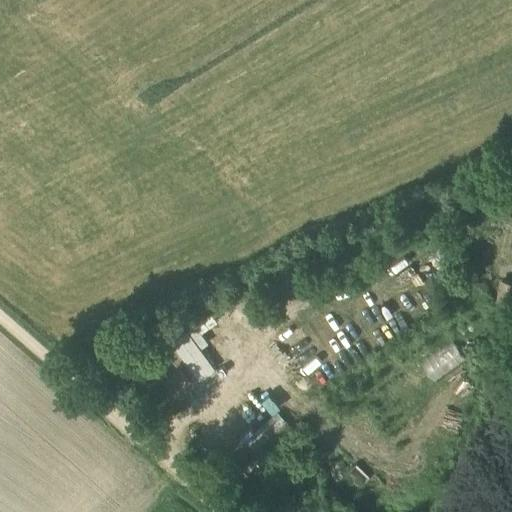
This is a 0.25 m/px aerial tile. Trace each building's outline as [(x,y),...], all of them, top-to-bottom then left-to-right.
[(511,277),(492,279),(495,310),(500,309),(500,315),(511,314),(510,308),(511,308),(511,277)] [(217,328),(209,336),(227,356),(235,348),(217,328)] [(436,380),(466,356),(453,340),(423,364),(436,380)] [(182,352),(161,367),(168,376),(188,361),(182,352)] [(181,398),(202,379),(192,369),(172,389),(181,398)]
